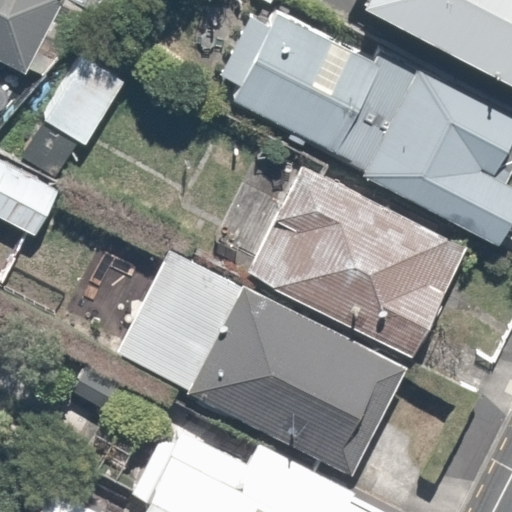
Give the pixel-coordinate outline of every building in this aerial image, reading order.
[(0,0),(0,51),(13,58),(43,0),(0,0)] [(269,0),(263,13),(243,2),(212,62),(233,72),(227,85),(327,136),(322,145),(482,227),(511,168),(511,105),(378,36),(371,50),(272,0),(269,0)] [(511,0),(383,0),(511,69),(511,0)] [(46,112),(78,132),(108,82),(76,63),(46,112)] [(0,147),(0,212),(23,227),(52,179),(0,147)] [(297,148),(238,258),(410,350),(469,240),(297,148)] [(106,340),(334,465),(393,357),(165,232),(106,340)] [(78,356),(60,390),(101,412),(119,378),(78,356)] [(235,450),(170,413),(125,493),(153,509),(150,511),(403,511),(249,424),(235,450)] [(0,454),(0,485),(14,463),(0,454)] [(22,511),(102,511),(44,476),(22,511)]
